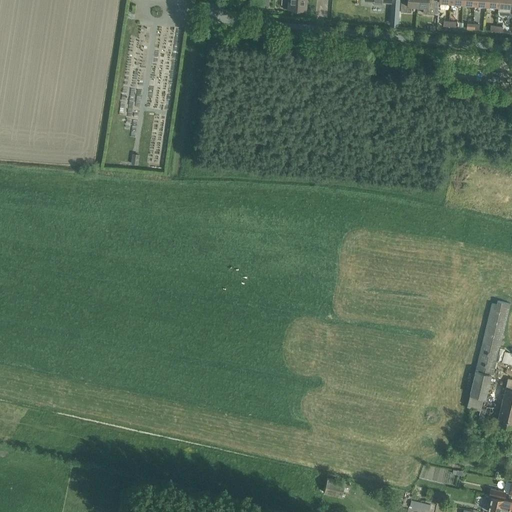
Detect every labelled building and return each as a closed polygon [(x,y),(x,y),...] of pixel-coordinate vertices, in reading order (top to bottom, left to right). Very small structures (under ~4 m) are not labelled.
[(306,0),(288,0),(287,9),(305,10),(306,0)] [(417,6),(417,0),(400,0),(400,11),(411,12),(411,5),(417,6)] [(435,0),(417,0),(417,6),(423,6),(423,13),(434,14),(435,0)] [(498,6),(498,11),(510,11),(510,0),(498,0),(498,6)] [(162,122),(171,123),(178,57),(172,56),(171,62),(158,60),(155,89),(154,89),(152,110),(163,111),(162,122)] [(491,374),(493,374),(510,303),(497,300),(496,304),(492,303),(470,394),(485,397),(491,374)] [(511,378),(508,378),(497,423),(511,426),(511,378)] [(480,408),(477,422),(482,423),(485,410),(480,408)] [(507,454),(494,451),(492,459),(497,460),(495,470),(503,472),(507,454)] [(327,478),(325,488),(324,491),(341,495),(344,482),(327,478)] [(488,495),(491,495),(504,498),(505,491),(490,487),(488,495)] [(436,495),(435,502),(442,503),(444,496),(436,495)] [(491,495),(489,505),(487,511),(499,511),(500,511),(506,511),(511,511),(511,500),(504,498),(491,495)] [(411,500),(409,505),(434,510),(435,506),(411,500)]
